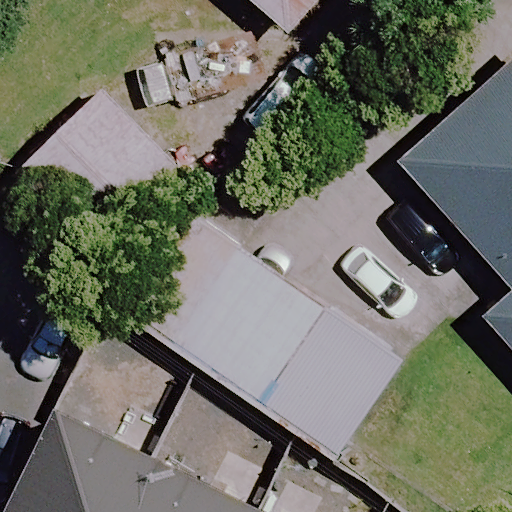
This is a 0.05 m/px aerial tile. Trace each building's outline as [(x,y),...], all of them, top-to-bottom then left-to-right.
[(246,0),(290,38),(322,0),(246,0)] [(511,73),(405,171),(511,289),(511,297),(484,323),(511,354),(511,73)] [(190,186),(94,100),(17,186),(112,272),(190,186)] [(403,364),(213,235),(143,338),(333,467),(403,364)] [(274,511),(57,399),(0,509),(0,511),(274,511)]
